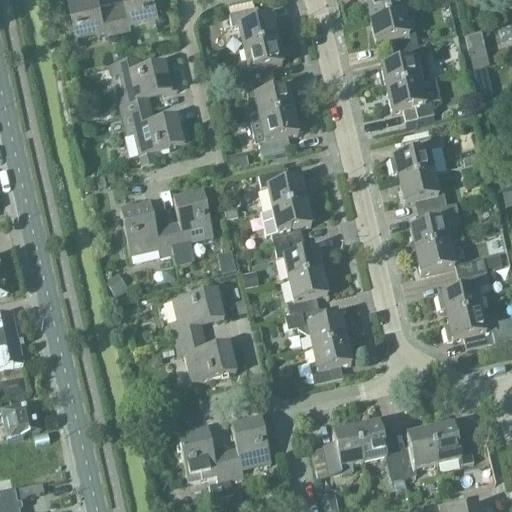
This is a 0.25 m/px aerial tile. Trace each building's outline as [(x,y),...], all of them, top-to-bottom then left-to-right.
[(111,3),(99,6),(98,0),(67,0),(74,34),(103,28),(104,34),(117,32),(111,3)] [(157,16),(153,0),(122,0),(123,1),(111,3),(117,32),(130,29),(128,22),(157,16)] [(370,25),(403,17),(399,0),(370,0),(365,1),(370,25)] [(251,6),(229,11),(231,20),(253,15),(251,6)] [(238,32),(243,53),(276,46),(271,22),(260,25),(257,14),(253,15),(231,20),(229,20),(232,33),(238,32)] [(389,57),(418,51),(415,38),(408,39),(403,17),(370,25),(375,48),(386,46),(389,57)] [(441,47),(459,43),(455,29),(437,34),(441,47)] [(117,34),(107,36),(108,42),(113,45),(119,44),(117,34)] [(469,56),(485,52),(481,36),(465,40),(468,52),(469,56)] [(229,94),(245,91),(273,84),(271,73),(282,70),(276,46),(243,53),(246,64),(240,66),(234,75),(235,79),(226,81),(229,94)] [(386,95),(419,88),(431,85),(425,61),(428,60),(426,49),(418,51),(389,57),(392,69),(380,71),(386,95)] [(118,102),(122,121),(150,114),(148,103),(177,96),(170,66),(141,73),(138,61),(110,68),(112,80),(120,78),(125,100),(118,102)] [(222,82),(208,85),(211,98),(225,95),(222,82)] [(259,124),(292,117),(287,93),(276,96),(273,84),(245,91),(248,104),(254,102),(259,124)] [(419,88),(386,95),(391,119),(402,116),(405,128),(434,121),(431,108),(424,110),(419,88)] [(491,95),(479,98),(481,108),(494,106),(491,95)] [(133,138),(139,161),(141,171),(154,168),(152,158),(189,149),(184,126),(178,127),(176,121),(153,126),(150,114),(122,121),(127,140),(133,138)] [(292,117),(259,124),(249,127),(254,149),(258,148),(261,161),(289,154),(287,143),(298,140),(292,117)] [(76,121),(71,122),(73,131),(83,129),(82,125),(76,121)] [(394,163),(399,186),(432,179),(427,156),(433,155),(430,142),(402,149),(405,160),(394,163)] [(472,160),(463,162),(465,170),(485,165),(483,156),(471,159),(472,160)] [(266,194),(272,216),(305,208),(300,185),(289,188),(286,176),(257,183),(260,195),(266,194)] [(432,179),(399,186),(404,209),(415,207),(418,219),(447,212),(444,199),(437,201),(432,179)] [(104,181),(96,183),(98,191),(105,189),(104,181)] [(175,271),(195,267),(191,248),(213,243),(203,198),(173,204),(178,228),(166,230),(173,259),(175,271)] [(270,239),(273,252),(302,245),(299,234),(311,231),(305,208),(272,216),(260,218),(266,241),(270,239)] [(173,259),(166,230),(154,233),(149,210),(120,216),(130,262),(158,255),(160,262),(173,259)] [(454,231),(460,222),(458,221),(455,210),(447,212),(418,219),(421,230),(410,233),(415,256),(449,248),(458,246),(454,231)] [(234,212),(225,214),(227,224),(236,222),(234,212)] [(283,264),(288,286),(321,278),(316,255),(305,257),(302,245),(273,252),(276,265),(283,264)] [(457,284),(486,277),(483,264),(454,271),(449,248),(415,256),(421,280),(455,272),(457,284)] [(499,260),(484,263),(486,273),(501,270),(499,260)] [(173,273),(162,275),(164,286),(175,283),(173,273)] [(494,275),(486,277),(488,285),(496,283),(494,275)] [(255,277),(242,279),(244,293),(258,290),(255,277)] [(486,277),(457,284),(460,295),(442,299),(447,323),(480,315),(477,301),(480,300),(486,297),(490,294),(488,285),(486,277)] [(117,278),(106,287),(116,301),(127,293),(117,278)] [(287,309),(290,322),(319,315),(316,304),(327,301),(321,278),(288,286),(293,308),(287,309)] [(170,328),(172,335),(175,348),(203,341),(201,330),(224,324),(217,295),(172,305),(177,326),(170,328)] [(244,304),(236,306),(239,318),(247,316),(244,304)] [(288,336),(298,334),(299,336),(306,341),(309,340),(312,354),(346,346),(340,323),(321,327),(319,315),(290,322),(285,323),(288,336)] [(511,344),(511,323),(498,327),(499,334),(485,338),(480,315),(447,323),(452,346),(464,344),(466,355),(511,344)] [(0,373),(23,368),(11,318),(0,320),(0,373)] [(206,353),(203,341),(175,348),(178,361),(185,359),(191,388),(236,377),(229,347),(206,353)] [(346,346),(312,354),(315,367),(309,369),(314,390),(343,383),(340,372),(351,369),(346,346)] [(172,350),(160,353),(163,362),(174,359),(172,350)] [(152,360),(151,365),(154,369),(160,368),(161,363),(158,359),(152,360)] [(21,382),(2,386),(4,396),(9,399),(24,396),(21,382)] [(0,414),(7,444),(22,441),(22,438),(40,434),(34,407),(0,414)] [(236,454),(225,457),(231,485),(243,482),(242,475),(270,469),(261,424),(231,431),(236,454)] [(355,434),(363,467),(385,462),(391,487),(394,486),(403,484),(397,455),(385,457),(379,429),(355,434)] [(430,436),(437,469),(459,464),(461,471),(474,468),(468,439),(456,442),(453,431),(430,436)] [(156,433),(145,435),(148,451),(159,448),(156,433)] [(351,470),(363,467),(355,434),(332,439),(334,450),(323,453),(329,481),(352,476),(351,470)] [(211,504),(234,499),(231,485),(225,457),(213,459),(207,436),(178,443),(188,487),(217,481),(218,488),(208,490),(211,504)] [(437,469),(430,436),(406,441),(409,452),(397,455),(403,484),(416,481),(415,474),(437,469)] [(4,450),(8,469),(0,470),(0,491),(1,496),(39,487),(45,486),(42,474),(35,443),(4,450)] [(490,475),(471,479),(473,490),(493,486),(490,475)] [(403,484),(394,486),(396,496),(406,493),(403,484)] [(30,492),(32,499),(43,496),(42,489),(30,492)] [(19,511),(15,495),(0,498),(0,511),(19,511)] [(419,495),(408,498),(410,508),(421,505),(419,495)] [(336,511),(334,499),(321,501),(323,511),(336,511)] [(469,511),(467,503),(439,510),(439,511),(469,511)]
